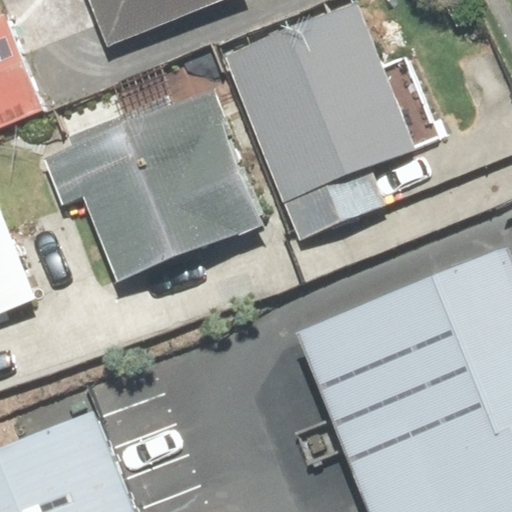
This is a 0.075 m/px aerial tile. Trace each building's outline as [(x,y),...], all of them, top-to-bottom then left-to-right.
[(106,0),(126,48),(247,0),(106,0)] [(379,0),(347,0),(235,49),(319,238),(402,202),(388,170),(443,146),(379,0)] [(0,131),(59,107),(20,14),(0,22),(0,131)] [(280,228),(224,75),(188,87),(181,67),(130,86),(140,113),(111,124),(104,105),(68,119),(79,151),(49,162),(67,211),(104,198),(134,281),(280,228)] [(0,317),(51,299),(2,163),(0,163),(0,317)] [(511,511),(511,249),(302,331),(373,511),(511,511)] [(0,511),(147,511),(108,413),(0,455),(0,511)]
